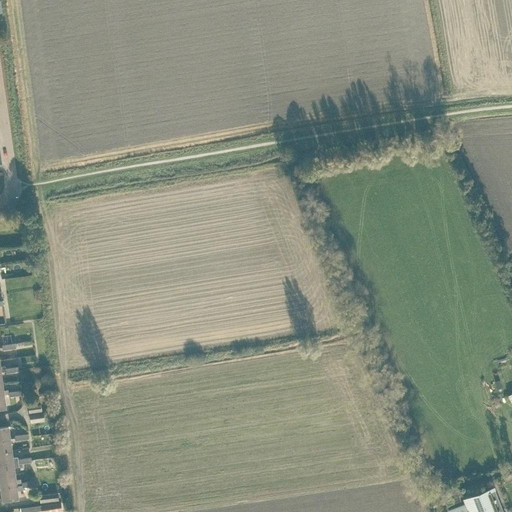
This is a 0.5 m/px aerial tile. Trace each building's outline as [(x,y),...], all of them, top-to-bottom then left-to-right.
[(0,371),(1,371),(6,370),(7,373),(13,372),(12,367),(6,368),(6,365),(0,366),(0,364),(0,371)] [(3,390),(3,383),(0,383),(0,395),(4,395),(9,394),(9,396),(16,396),(15,390),(9,391),(8,389),(3,390)] [(41,411),(41,404),(28,406),(29,413),(41,411)] [(44,421),(43,412),(29,414),(30,423),(44,421)] [(0,440),(10,439),(9,427),(0,427),(0,440)] [(0,452),(12,451),(10,439),(0,440),(0,452)] [(24,457),(18,458),(17,456),(13,457),(12,451),(0,452),(0,464),(13,462),(18,462),(18,464),(25,463),(24,457)] [(0,464),(0,475),(0,476),(15,474),(14,467),(19,466),(18,464),(18,462),(13,462),(0,464)] [(15,474),(0,476),(2,488),(16,486),(22,485),(22,487),(28,486),(28,482),(28,481),(21,482),(21,479),(16,479),(15,474)] [(22,487),(22,485),(16,486),(2,488),(3,500),(18,498),(17,490),(23,489),(22,487)] [(503,511),(494,487),(464,499),(465,504),(448,511),(503,511)] [(58,500),(57,493),(39,495),(40,502),(58,500)] [(52,511),(62,510),(61,502),(40,505),(41,511),(52,511)]
